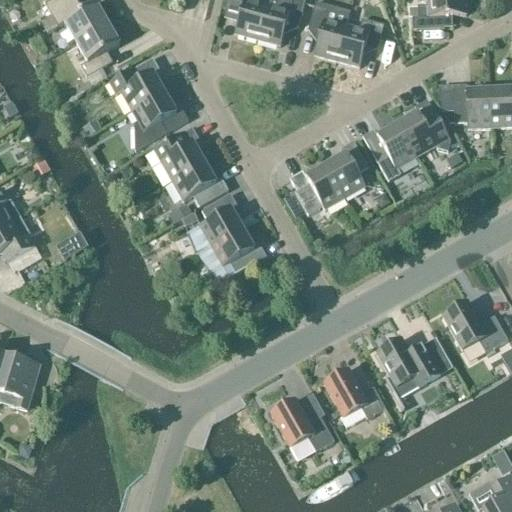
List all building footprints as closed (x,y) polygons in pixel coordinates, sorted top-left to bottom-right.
[(49,0),(51,4),(45,8),(51,19),(73,7),(69,0),(49,0)] [(240,16),(235,38),(257,44),(267,8),(254,5),(255,0),(230,0),(227,13),(240,16)] [(280,50),(286,28),(298,31),(306,1),(301,0),(269,0),(267,8),(257,44),(280,50)] [(412,22),(412,34),(451,32),(451,19),(466,19),(464,0),(427,0),(428,10),(408,11),(409,22),(412,22)] [(79,17),(73,7),(51,19),(58,31),(65,27),(76,46),(108,28),(96,7),(79,17)] [(320,37),(314,59),(337,65),(346,29),(334,26),(336,16),(314,10),(308,34),(320,37)] [(359,33),(346,29),(337,65),(360,71),(365,50),(377,53),(384,29),(362,23),(359,33)] [(119,49),(108,28),(76,46),(87,66),(80,70),(87,81),(109,69),(103,58),(119,49)] [(153,62),(131,75),(109,87),(116,99),(121,96),(132,116),(164,97),(153,77),(159,73),(153,62)] [(467,127),(467,133),(491,132),(489,95),(466,96),(466,88),(452,89),(454,128),(467,127)] [(511,93),(489,95),(491,132),(511,131),(511,93)] [(176,117),(164,97),(132,116),(138,126),(135,128),(135,155),(189,125),(182,114),(176,117)] [(448,156),(451,146),(427,104),(414,111),(418,118),(397,129),(416,162),(436,150),(437,153),(448,156)] [(416,162),(397,129),(377,141),(374,134),(362,141),(388,185),(399,179),(396,173),(416,162)] [(199,143),(193,132),(154,154),(172,185),(187,177),(204,167),(193,147),(199,143)] [(345,202),(365,191),(358,178),(368,172),(354,146),(343,152),(346,158),(326,170),(345,202)] [(204,167),(187,177),(172,185),(184,206),(193,200),(199,211),(228,195),(222,183),(216,187),(204,167)] [(309,222),(345,202),(330,177),(326,170),(306,181),(302,175),(289,183),(297,196),(295,197),(309,222)] [(126,171),(116,177),(122,186),(132,181),(126,171)] [(0,232),(20,221),(4,192),(0,194),(0,232)] [(380,199),(378,206),(381,211),(391,206),(386,196),(380,199)] [(196,260),(242,233),(231,213),(237,209),(231,198),(202,215),(208,226),(188,237),(196,260)] [(186,209),(175,215),(180,225),(192,218),(186,209)] [(20,221),(0,232),(0,257),(2,256),(8,267),(35,251),(30,242),(32,241),(20,221)] [(254,254),(242,233),(196,260),(219,288),(267,261),(260,250),(254,254)] [(467,306),(442,320),(462,354),(478,345),(486,357),(508,345),(494,320),(480,328),(467,306)] [(440,379),(428,358),(414,366),(401,343),(376,358),(396,392),(392,394),(397,403),(440,379)] [(511,353),(501,360),(511,379),(511,378),(511,353)] [(0,379),(0,406),(13,411),(27,415),(40,370),(6,360),(0,379)] [(367,423),(385,412),(374,392),(362,398),(349,373),(324,388),(343,422),(360,412),(367,423)] [(315,456),(334,446),(321,421),(309,428),(296,403),(271,418),(290,452),(307,442),(315,456)] [(511,511),(511,479),(492,491),(498,502),(480,511),(511,511)]
